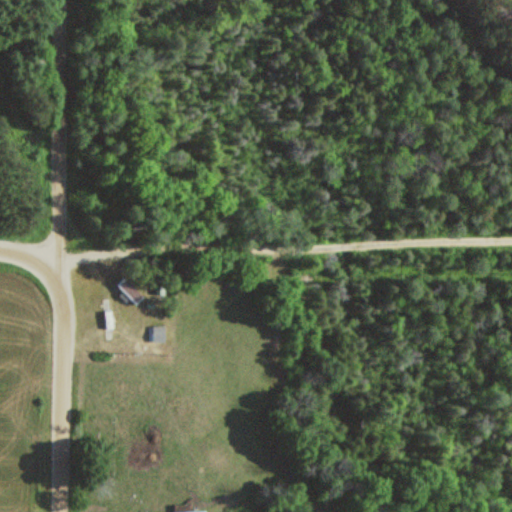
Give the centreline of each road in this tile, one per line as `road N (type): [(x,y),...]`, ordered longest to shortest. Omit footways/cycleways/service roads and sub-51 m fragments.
road 1 (residential): [(75,511),(85,0)]
road 2 (residential): [(0,241),(511,242)]
